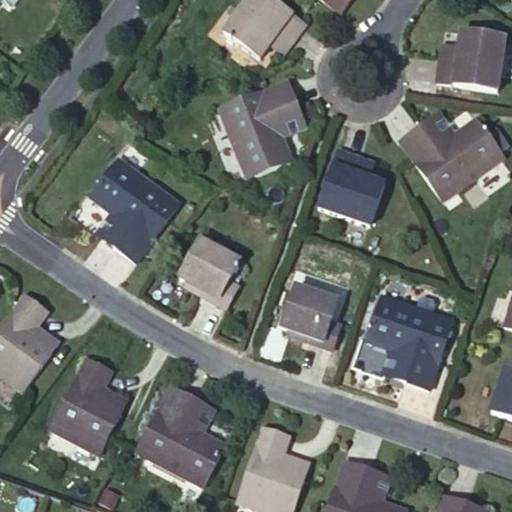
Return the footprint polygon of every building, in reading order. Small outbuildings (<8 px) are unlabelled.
[(261,62),(270,49),(276,41),(289,50),(304,29),(263,0),(251,0),(226,37),(261,62)] [(316,0),(341,18),(353,0),(316,0)] [(461,36),(459,51),(457,62),(442,60),(439,86),(498,94),(505,42),(461,36)] [(276,41),(270,49),(282,59),(289,50),(276,41)] [(457,62),(459,51),(444,49),(442,60),(457,62)] [(274,121),(296,112),(286,86),(219,114),(247,183),(291,164),(281,140),(274,121)] [(304,130),(296,112),(274,121),(281,140),(304,130)] [(437,152),(453,140),(438,119),(421,131),(437,152)] [(475,124),(453,140),(437,152),(421,131),(400,147),(444,206),(503,162),(475,124)] [(358,179),(363,164),(339,157),(320,213),(370,230),(385,188),(368,182),(358,179)] [(90,203),(111,219),(128,231),(113,250),(135,268),(178,207),(118,164),(90,203)] [(373,167),(363,164),(358,179),(368,182),(373,167)] [(128,231),(111,219),(97,239),(113,250),(128,231)] [(205,296),(202,302),(216,309),(229,284),(239,264),(200,244),(179,283),(186,287),(205,296)] [(229,284),(216,309),(225,314),(238,288),(229,284)] [(183,292),(202,302),(205,296),(186,287),(183,292)] [(307,348),(321,353),(330,327),(338,305),(295,290),(282,333),(289,336),(309,342),(307,348)] [(434,307),(431,303),(422,299),(418,301),(415,311),(381,300),(366,346),(391,355),(410,361),(402,385),(428,393),(452,323),(430,316),(434,307)] [(29,341),(35,332),(47,317),(24,301),(0,334),(0,381),(21,397),(50,357),(29,341)] [(330,327),(321,353),(332,356),(340,330),(330,327)] [(58,349),(35,332),(29,341),(50,357),(58,349)] [(287,342),(307,348),(309,342),(289,336),(287,342)] [(410,361),(391,355),(383,378),(402,385),(410,361)] [(97,404),(102,393),(110,378),(87,365),(50,435),(98,461),(122,416),(97,404)] [(511,377),(505,375),(491,416),(511,422),(511,377)] [(184,428),(195,406),(169,392),(135,458),(202,494),(224,450),(200,437),(184,428)] [(126,407),(102,393),(97,404),(122,416),(126,407)] [(212,415),(195,406),(184,428),(200,437),(212,415)] [(280,471),(283,460),(289,442),(264,433),(238,509),(247,511),(293,511),(305,480),(280,471)] [(309,469),(283,460),(280,471),(305,480),(309,469)] [(362,500),(370,476),(344,467),(328,511),(396,511),(381,506),(362,500)] [(388,483),(370,476),(362,500),(381,506),(388,483)] [(468,511),(470,510),(443,501),(439,511),(468,511)]
